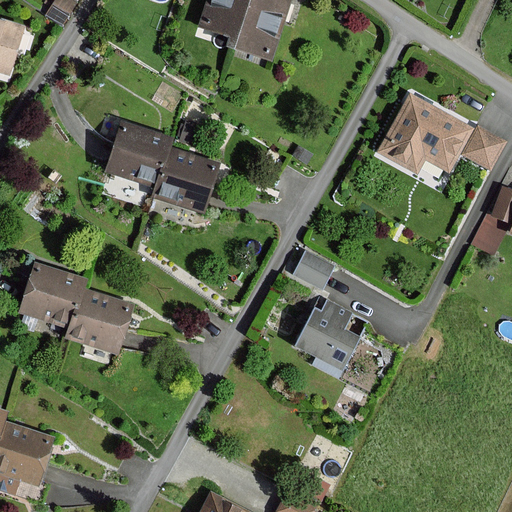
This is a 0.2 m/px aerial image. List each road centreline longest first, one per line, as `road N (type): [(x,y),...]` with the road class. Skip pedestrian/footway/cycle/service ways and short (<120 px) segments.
road 1 (residential): [(407,23),(138,511)]
road 2 (residential): [(511,93),(407,23)]
